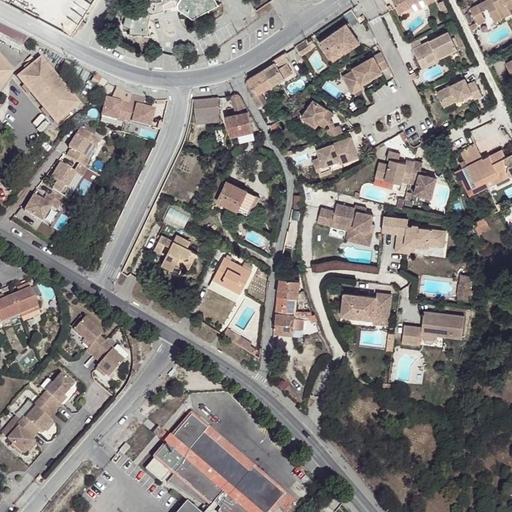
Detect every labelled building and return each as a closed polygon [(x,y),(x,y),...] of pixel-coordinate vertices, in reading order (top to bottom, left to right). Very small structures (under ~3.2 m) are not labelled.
[(145,11),(152,14),(164,11),(166,10),(166,8),(163,1),(166,0),(179,0),(179,2),(179,6),(181,10),(194,18),(219,6),(216,0),(146,0),(148,1),(145,11)] [(393,0),(398,10),(411,4),(410,2),(413,0),(427,0),(428,1),(429,0),(393,0)] [(504,19),(511,14),(511,11),(511,9),(511,8),(511,0),(488,0),(471,9),(479,25),(487,21),(483,12),(489,9),(493,18),(501,14),(503,18),(504,19)] [(149,23),(149,21),(146,19),(147,16),(144,15),(129,10),(124,25),(131,27),(131,32),(152,34),(149,23)] [(501,14),(493,18),(496,22),(503,18),(501,14)] [(342,47),(345,51),(360,41),(347,22),(320,40),(330,55),(342,47)] [(428,61),(438,56),(457,46),(448,28),(412,46),(417,57),(424,54),(428,61)] [(0,36),(0,42),(20,52),(22,47),(0,36)] [(298,43),(302,51),(316,42),(313,37),(310,39),(308,36),(298,43)] [(333,60),(345,51),(342,47),(330,55),(333,60)] [(389,63),(382,49),(352,63),(353,65),(341,71),(347,84),(360,77),(361,80),(372,74),(370,71),(374,69),(376,72),(383,69),(382,67),(389,63)] [(252,95),(258,106),(267,101),(261,90),(293,71),(287,62),(290,61),(285,51),(273,58),(275,61),(248,77),(246,85),(252,95)] [(439,58),(438,56),(428,61),(424,54),(417,57),(422,67),(429,63),(439,58)] [(33,66),(29,69),(18,78),(56,125),(79,105),(41,59),(33,66)] [(0,90),(12,73),(7,67),(5,78),(0,82),(0,90)] [(464,75),(437,89),(445,104),(472,89),(475,95),(482,91),(475,77),(467,81),(464,75)] [(360,77),(347,84),(350,90),(362,84),(361,80),(360,77)] [(125,90),(124,95),(127,98),(130,99),(132,93),(127,91),(125,90)] [(233,94),(230,96),(234,114),(239,134),(251,131),(260,129),(252,116),(249,110),(240,95),(236,93),(233,94)] [(133,100),(140,102),(141,96),(139,96),(134,94),(133,100)] [(216,96),(194,98),(195,113),(217,111),(216,96)] [(329,135),(343,130),(340,123),(335,124),(333,119),(330,117),(328,115),(329,113),(332,115),(334,111),(314,97),(302,114),(316,123),(318,120),(325,125),(327,121),(330,123),(331,126),(326,128),(329,135)] [(129,105),(106,99),(101,116),(124,122),(125,121),(129,105)] [(129,103),(129,105),(125,121),(150,127),(155,110),(129,103)] [(217,111),(195,113),(193,113),(194,118),(194,122),(222,119),(222,111),(217,111)] [(239,134),(234,114),(223,116),(228,136),(239,134)] [(100,139),(81,128),(69,148),(71,149),(67,156),(79,163),(86,167),(90,160),(83,156),(90,144),(96,147),(100,139)] [(253,138),(251,131),(239,134),(240,141),(253,138)] [(319,168),(321,173),(331,169),(329,162),(339,158),(345,156),(346,159),(354,156),(350,144),(354,143),(351,135),(318,147),(321,155),(313,157),(316,169),(319,168)] [(462,178),(470,194),(488,185),(485,179),(492,176),(493,179),(511,169),(511,151),(506,155),(503,147),(483,157),(475,141),(460,149),(465,159),(467,164),(463,166),(455,169),(459,179),(462,178)] [(350,144),(354,156),(359,154),(354,143),(350,144)] [(414,160),(415,158),(408,156),(406,162),(402,161),(402,163),(398,162),(399,160),(401,150),(390,147),(388,155),(391,156),(390,161),(380,158),(376,173),(402,180),(403,178),(409,180),(414,160)] [(409,180),(408,182),(416,184),(413,193),(430,198),(436,178),(419,173),(422,162),(414,160),(409,180)] [(73,172),(75,173),(82,177),(87,168),(86,167),(79,163),(73,172)] [(66,188),(75,173),(73,172),(60,164),(51,179),(56,182),(52,189),(64,197),(68,190),(66,188)] [(511,169),(493,179),(495,182),(511,173),(511,169)] [(211,189),(220,193),(226,182),(217,178),(211,189)] [(220,193),(216,201),(234,211),(236,207),(244,192),(226,182),(220,193)] [(207,197),(216,201),(220,193),(211,189),(207,197)] [(251,195),(244,192),(236,207),(243,210),(251,195)] [(61,204),(48,195),(43,202),(34,197),(25,212),(43,223),(52,208),(57,211),(61,204)] [(234,211),(247,217),(256,198),(251,196),(243,210),(236,207),(234,211)] [(316,221),(330,225),(332,221),(348,225),(349,222),(353,223),(350,237),(358,239),(357,242),(369,244),(372,229),(369,229),(370,222),(372,213),(364,211),(365,206),(354,203),(353,205),(335,201),(333,209),(319,206),(316,221)] [(406,241),(416,242),(429,243),(429,241),(445,243),(446,226),(418,223),(418,221),(412,221),(412,224),(407,223),(408,216),(383,213),(381,228),(397,230),(395,249),(405,249),(406,241)] [(474,221),(479,232),(490,227),(485,216),(474,221)] [(332,221),(330,225),(348,229),(345,239),(357,242),(358,239),(350,237),(353,223),(349,222),(348,225),(332,221)] [(177,258),(177,259),(190,266),(197,250),(187,245),(190,239),(182,235),(176,233),(173,239),(161,234),(154,248),(161,251),(164,242),(170,246),(164,259),(172,263),(174,257),(177,258)] [(415,251),(416,242),(406,241),(405,249),(415,251)] [(175,262),(177,259),(177,258),(174,257),(172,263),(164,259),(162,263),(181,270),(183,266),(175,262)] [(223,258),(208,289),(237,302),(252,271),(251,270),(252,266),(244,262),(241,266),(228,260),(223,258)] [(461,272),(460,282),(470,283),(471,274),(461,272)] [(279,277),(277,294),(296,296),(298,279),(279,277)] [(0,321),(1,321),(2,323),(21,316),(39,308),(29,283),(22,286),(24,292),(19,294),(5,300),(1,301),(0,299),(0,321)] [(469,294),(470,284),(460,283),(459,293),(469,294)] [(343,295),(341,315),(374,318),(374,315),(389,317),(392,292),(377,291),(376,295),(364,294),(363,297),(359,297),(359,294),(344,292),(343,295)] [(296,296),(277,294),(275,312),(294,315),(296,296)] [(21,316),(21,318),(40,310),(39,308),(21,316)] [(438,332),(437,334),(463,337),(465,313),(424,309),(423,326),(404,324),(402,342),(421,344),(422,336),(422,331),(438,332)] [(303,315),(294,315),(275,312),(273,331),(293,334),(293,327),(301,328),(303,318),(303,315)] [(75,329),(84,318),(81,315),(71,326),(75,329)] [(388,324),(389,317),(374,315),(374,318),(373,323),(388,324)] [(92,356),(105,341),(100,336),(102,333),(84,318),(75,329),(74,330),(84,339),(92,345),(89,348),(86,350),(92,356)] [(226,337),(244,347),(248,339),(230,330),(226,337)] [(92,345),(84,339),(81,342),(89,348),(92,345)] [(248,339),(244,347),(259,355),(262,350),(254,345),(255,343),(248,339)] [(114,349),(105,341),(92,356),(100,363),(97,367),(109,378),(124,360),(112,350),(114,349)] [(114,349),(112,350),(124,360),(128,356),(116,345),(114,349)] [(41,397),(56,410),(61,404),(58,401),(64,395),(73,384),(61,374),(41,397)] [(395,393),(397,380),(387,379),(385,389),(395,393)] [(58,401),(61,404),(67,398),(64,395),(58,401)] [(53,413),(56,410),(41,397),(39,400),(53,413)] [(49,418),(53,413),(39,400),(33,405),(36,407),(25,419),(39,431),(42,433),(52,421),(49,418)] [(166,443),(145,467),(161,481),(169,472),(172,475),(167,481),(210,506),(213,502),(220,508),(218,511),(267,511),(290,485),(260,459),(256,463),(211,424),(214,420),(198,406),(171,437),(169,434),(163,441),(166,443)] [(1,433),(8,439),(18,428),(16,426),(18,424),(13,419),(1,433)] [(39,431),(25,419),(23,422),(36,434),(39,431)] [(32,438),(36,434),(23,422),(21,420),(18,424),(16,426),(18,428),(8,439),(25,454),(35,442),(32,438)] [(153,432),(163,441),(169,434),(159,426),(153,432)] [(120,449),(124,452),(130,445),(126,441),(120,449)] [(283,511),(300,493),(290,485),(267,511),(283,511)] [(199,511),(187,501),(176,511),(199,511)]
